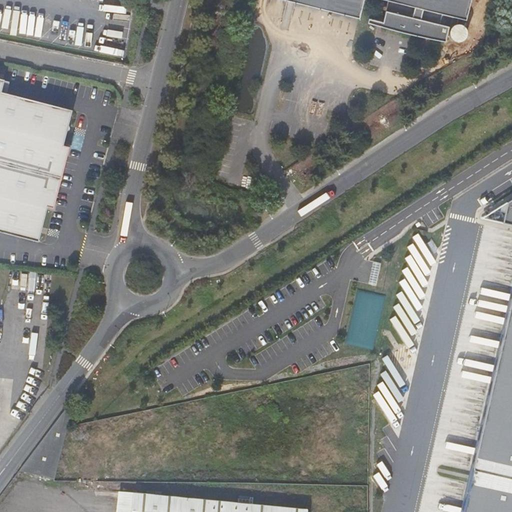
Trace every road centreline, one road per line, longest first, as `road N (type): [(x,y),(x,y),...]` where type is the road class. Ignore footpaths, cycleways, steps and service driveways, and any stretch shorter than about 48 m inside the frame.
road 1 (unclassified): [(173,271),(217,264),(511,78)]
road 2 (unclassified): [(157,81),(130,199),(132,250)]
road 3 (unclassified): [(101,339),(0,474)]
road 4 (residential): [(0,49),(157,81)]
